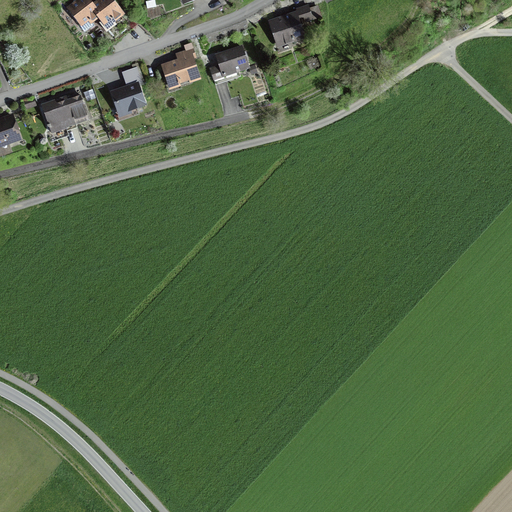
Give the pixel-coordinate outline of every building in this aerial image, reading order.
[(99,15),(92,6),(93,3),(89,2),(87,0),(79,0),(70,7),(81,23),(78,25),(84,33),(91,28),(88,24),(96,17),(99,15)] [(100,0),(92,6),(99,15),(103,20),(100,23),(104,27),(100,30),(102,32),(95,37),(102,46),(109,41),(112,45),(139,24),(127,9),(122,14),(115,4),(115,1),(112,1),(111,0),(100,0)] [(313,19),(308,5),(301,8),(302,11),(295,13),(295,14),(284,18),(283,17),(270,21),(278,45),(294,40),(294,41),(304,38),(298,19),(304,17),(305,22),(313,19)] [(248,67),(242,47),(217,55),(223,76),(248,67)] [(188,77),(196,74),(191,58),(165,66),(170,83),(179,80),(180,83),(189,80),(188,77)] [(142,83),(137,69),(123,73),(128,88),(113,93),(119,111),(129,107),(129,109),(144,104),(137,84),(142,83)] [(61,138),(58,130),(89,119),(81,95),(68,100),(66,97),(56,100),(58,105),(43,110),(48,124),(47,125),(48,127),(49,127),(51,132),(48,132),(51,141),(61,138)] [(34,99),(23,102),(26,109),(37,106),(34,99)] [(7,138),(19,134),(12,116),(0,120),(0,144),(8,142),(7,138)]
